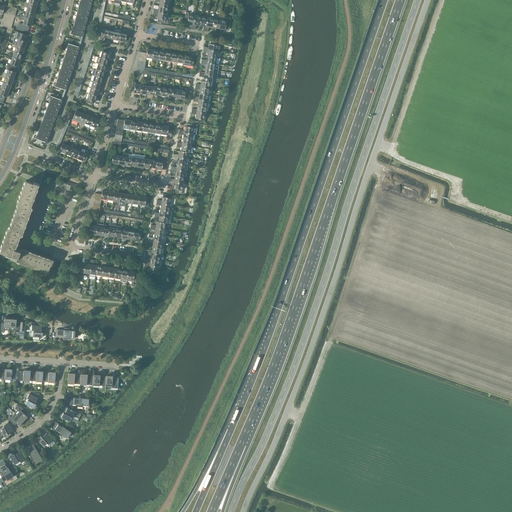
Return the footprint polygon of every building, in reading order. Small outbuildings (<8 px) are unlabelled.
[(73,26),(71,34),(82,36),(83,29),(85,22),(87,15),(89,7),(90,0),(79,0),(79,5),(77,12),(75,19),(73,26)] [(36,8),(23,4),(23,7),(27,7),(26,12),(34,14),(36,8)] [(21,14),(19,17),(32,20),(34,14),(26,12),(24,16),(21,14)] [(167,14),(153,12),(152,14),(157,15),(157,19),(158,19),(166,20),(167,14)] [(217,33),(220,16),(214,15),(213,19),(212,27),(216,28),(215,33),(217,33)] [(196,25),(200,25),(201,17),(195,16),(193,29),(195,30),(196,25)] [(220,16),(217,33),(220,34),(221,29),(225,29),(225,24),(229,24),(230,18),(220,16)] [(32,20),(19,17),(19,20),(23,20),(22,24),(29,26),(31,27),(32,20)] [(208,27),(212,27),(213,19),(207,18),(205,31),(207,32),(208,27)] [(22,24),(18,23),(16,29),(27,32),(29,26),(22,24)] [(106,38),(112,39),(114,31),(114,29),(108,28),(108,30),(106,38)] [(18,39),(25,41),(27,36),(17,32),(14,38),(18,39)] [(12,44),(24,48),(27,42),(25,41),(18,39),(17,43),(13,41),(12,44)] [(203,47),(203,49),(217,52),(218,45),(220,45),(220,43),(211,41),(210,44),(209,44),(208,48),(203,47)] [(68,43),(54,87),(64,90),(78,47),(68,43)] [(24,48),(12,44),(11,47),(15,47),(14,51),(22,54),(24,48)] [(207,56),(216,58),(217,52),(203,49),(203,52),(208,53),(207,56)] [(12,56),(9,54),(7,56),(20,61),(22,54),(14,51),(12,56)] [(100,58),(108,60),(110,54),(102,51),(100,58)] [(184,55),(183,63),(183,65),(193,67),(194,57),(191,57),(191,56),(189,56),(189,55),(188,54),(186,54),(185,54),(185,55),(184,55)] [(9,64),(16,66),(18,67),(20,61),(7,56),(7,59),(11,59),(10,64),(9,64)] [(96,63),(98,64),(106,66),(108,60),(100,58),(98,57),(96,63)] [(205,69),(214,70),(215,64),(201,62),(201,64),(206,65),(205,69)] [(7,69),(14,72),(16,66),(9,64),(10,64),(8,63),(6,69),(7,70),(7,69)] [(96,70),(104,72),(106,66),(98,64),(96,70)] [(2,72),(1,74),(13,79),(16,72),(14,72),(7,69),(7,70),(6,74),(2,72)] [(94,76),(102,78),(104,72),(96,70),(94,76)] [(4,78),(3,82),(11,85),(13,79),(1,74),(0,77),(4,78)] [(204,78),(203,81),(210,82),(212,83),(213,76),(199,74),(199,77),(204,78)] [(92,82),(100,84),(102,78),(94,76),(92,82)] [(0,85),(0,87),(9,91),(11,85),(3,82),(1,86),(0,85)] [(98,90),(100,84),(92,82),(91,88),(98,90)] [(200,90),(199,93),(208,95),(209,89),(195,86),(195,89),(200,90)] [(0,89),(0,90),(0,94),(5,97),(7,97),(9,91),(0,87),(0,89)] [(89,94),(97,96),(98,90),(91,88),(89,94)] [(97,96),(89,94),(87,100),(93,102),(95,102),(97,96)] [(37,131),(35,138),(42,141),(41,143),(43,144),(45,145),(46,142),(45,142),(48,135),(50,128),(53,121),(55,114),(58,107),(61,100),(51,96),(48,103),(45,110),(43,117),(40,124),(37,131)] [(198,102),(197,106),(206,107),(207,101),(193,99),(193,101),(198,102)] [(78,123),(79,121),(82,113),(76,111),(72,120),(78,123)] [(205,114),(191,111),(191,114),(196,115),(195,118),(197,119),(203,120),(204,120),(205,114)] [(79,121),(84,123),(88,116),(82,113),(79,121)] [(93,118),(88,116),(84,123),(90,126),(93,118)] [(93,118),(90,126),(96,128),(99,120),(93,118)] [(183,139),(192,140),(193,134),(179,132),(178,134),(183,135),(183,139)] [(59,151),(65,154),(68,146),(62,143),(59,151)] [(181,148),(181,151),(188,153),(190,153),(191,146),(177,144),(176,147),(181,148)] [(65,154),(71,156),(74,148),(68,146),(65,154)] [(71,156),(76,158),(80,151),(74,148),(71,156)] [(80,151),(76,158),(82,161),(86,153),(80,151)] [(177,163),(186,165),(187,159),(173,156),(172,159),(177,160),(177,163)] [(163,162),(156,161),(155,169),(162,170),(162,166),(166,167),(167,160),(163,160),(163,162)] [(175,172),(175,176),(184,177),(185,171),(171,169),(170,171),(175,172)] [(16,261),(47,273),(51,261),(21,250),(22,247),(15,245),(19,234),(21,234),(30,208),(29,208),(37,185),(25,181),(17,204),(18,204),(9,230),(7,230),(0,249),(0,253),(11,257),(11,256),(17,259),(16,261)] [(169,181),(168,184),(173,185),(173,188),(182,190),(183,184),(169,181)] [(157,200),(156,203),(170,205),(173,205),(174,199),(171,198),(163,197),(162,197),(162,201),(157,200)] [(161,206),(160,210),(169,211),(170,205),(156,203),(156,205),(161,206)] [(169,211),(160,210),(160,213),(155,213),(154,215),(171,218),(172,211),(169,211)] [(167,223),(170,224),(171,218),(154,215),(154,217),(159,218),(158,222),(167,223)] [(167,223),(158,222),(156,222),(156,225),(151,225),(150,227),(167,230),(168,224),(167,223)] [(154,234),(156,234),(163,236),(166,236),(167,230),(150,227),(150,229),(155,230),(154,234)] [(135,229),(134,232),(133,240),(139,241),(140,233),(142,233),(143,230),(135,229)] [(165,242),(162,242),(148,240),(148,242),(153,243),(152,247),(161,248),(164,248),(165,242)] [(150,259),(159,260),(160,254),(146,252),(146,254),(151,255),(150,259)] [(83,273),(90,274),(92,260),(89,260),(88,265),(85,264),(84,265),(83,273)] [(102,276),(104,262),(102,262),(101,267),(97,266),(96,275),(102,276)] [(108,277),(114,278),(117,264),(114,264),(113,269),(110,268),(108,277)] [(158,267),(144,264),(144,267),(149,268),(148,272),(157,273),(158,267)] [(121,279),(127,280),(129,266),(127,266),(126,271),(122,270),(121,279)] [(10,328),(11,318),(4,317),(5,318),(4,323),(1,323),(1,331),(4,331),(4,330),(10,331),(10,328)] [(17,318),(11,318),(10,328),(15,328),(15,330),(19,330),(19,322),(16,322),(16,318),(17,318)] [(37,338),(37,337),(42,337),(43,332),(41,332),(42,326),(32,325),(31,330),(33,330),(33,337),(33,338),(37,338)] [(63,337),(63,339),(69,340),(69,338),(74,338),(75,331),(69,330),(69,328),(64,328),(64,330),(56,329),(56,330),(57,330),(56,336),(56,337),(63,337)] [(5,370),(4,379),(12,380),(12,381),(17,382),(17,380),(18,371),(15,371),(12,370),(10,370),(10,369),(5,369),(5,370)] [(18,371),(17,380),(30,381),(30,372),(30,371),(26,370),(26,371),(18,371)] [(30,372),(30,381),(42,382),(43,373),(43,372),(38,371),(38,372),(30,372)] [(43,373),(42,382),(45,382),(55,383),(55,372),(51,372),(51,373),(49,373),(45,373),(43,373)] [(67,384),(80,384),(81,375),(75,375),(75,374),(68,373),(67,384)] [(80,384),(92,385),(93,376),(87,376),(87,375),(81,374),(81,375),(80,384)] [(92,385),(105,386),(106,377),(100,376),(100,375),(93,375),(93,376),(92,385)] [(106,377),(105,386),(118,387),(119,378),(112,377),(112,376),(106,376),(106,377)] [(25,404),(34,409),(36,404),(35,404),(38,398),(37,398),(40,393),(30,392),(29,394),(27,398),(28,398),(28,400),(25,404)] [(83,396),(84,396),(78,396),(78,398),(71,397),(70,398),(71,398),(70,404),(78,405),(77,407),(78,407),(82,407),(83,407),(83,405),(88,406),(89,398),(83,398),(83,396)] [(17,410),(14,413),(17,415),(24,422),(28,417),(25,415),(24,413),(26,411),(21,407),(17,405),(15,407),(15,409),(17,410)] [(63,413),(61,417),(67,420),(67,421),(68,422),(69,421),(70,421),(70,420),(72,417),(78,420),(81,414),(67,408),(64,414),(63,413)] [(10,416),(7,419),(14,424),(16,422),(20,426),(19,426),(20,426),(24,422),(17,415),(14,413),(11,417),(10,416)] [(0,436),(3,435),(4,438),(8,435),(8,434),(13,430),(8,422),(4,425),(5,426),(3,427),(0,428),(0,436)] [(57,434),(61,436),(61,437),(62,435),(67,438),(71,432),(66,429),(67,428),(67,427),(63,424),(63,425),(62,426),(56,422),(55,422),(56,422),(52,428),(52,427),(52,428),(58,432),(57,434)] [(37,439),(43,446),(48,442),(49,443),(53,440),(46,433),(42,437),(41,436),(37,439)] [(27,447),(26,447),(30,454),(28,455),(29,455),(31,459),(33,458),(36,463),(42,459),(39,454),(41,453),(41,454),(41,453),(38,449),(36,450),(33,443),(32,444),(27,447)] [(13,454),(9,456),(14,465),(20,461),(21,463),(25,460),(20,452),(14,455),(13,454)] [(8,467),(4,461),(3,461),(4,462),(0,463),(0,468),(1,471),(0,472),(3,476),(2,477),(3,477),(4,476),(7,480),(13,477),(10,472),(12,471),(9,466),(9,467),(8,467)]
